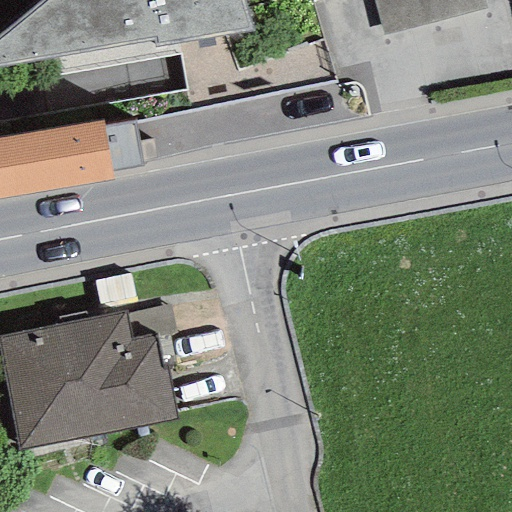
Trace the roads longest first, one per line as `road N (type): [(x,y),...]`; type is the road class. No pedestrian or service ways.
road 1 (residential): [(225,199),(299,511)]
road 2 (secondary): [(225,199),(511,148)]
road 3 (secondary): [(0,243),(225,199)]
